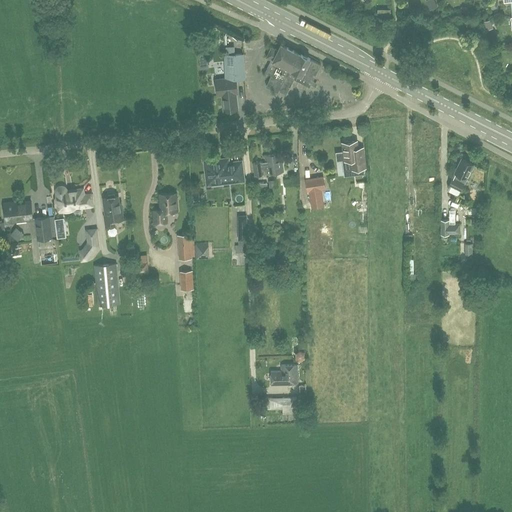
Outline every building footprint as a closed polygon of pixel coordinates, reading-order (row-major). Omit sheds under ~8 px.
[(300,54),(281,44),(278,50),(271,46),(265,57),(271,60),(265,72),(271,75),(266,86),(278,92),(278,91),(286,95),(294,79),(310,87),(321,64),(310,58),(300,53),(300,54)] [(200,69),(206,68),(206,66),(208,65),(207,54),(199,54),(200,69)] [(237,109),(235,90),(237,89),(235,79),(244,78),(243,54),(225,55),(226,78),(216,79),(218,95),(222,95),(224,110),(237,109)] [(345,151),(336,152),(337,161),(343,160),(344,169),(352,168),(352,169),(366,168),(364,157),(364,156),(363,147),(358,148),(357,141),(350,142),(349,141),(346,141),(345,143),(344,143),(345,151)] [(284,172),(281,153),(265,155),(266,162),(261,162),(254,163),(256,176),(268,174),(284,172)] [(461,190),(474,164),(461,158),(454,172),(459,175),(457,179),(452,177),(449,184),(461,190)] [(242,179),(241,163),(228,164),(228,161),(220,162),(220,161),(206,162),(206,165),(204,165),(205,170),(206,170),(208,182),(242,179)] [(324,206),(321,190),(325,189),(323,176),(305,179),(307,192),(308,192),(311,208),(324,206)] [(69,189),(68,187),(67,186),(64,185),(62,185),(60,185),(57,186),(56,188),(55,191),(55,195),(56,197),(55,199),(54,201),(55,203),(55,205),(57,206),(57,212),(59,213),(60,212),(63,213),(69,213),(72,212),(75,211),(76,209),(95,207),(93,192),(86,193),(85,187),(69,189)] [(154,223),(166,223),(166,213),(177,212),(176,193),(160,194),(161,209),(154,210),(154,223)] [(115,196),(114,194),(108,195),(107,197),(103,197),(106,215),(104,216),(106,227),(115,226),(114,220),(123,219),(121,204),(119,203),(118,195),(115,196)] [(33,219),(31,201),(13,203),(13,202),(4,203),(6,222),(33,219)] [(247,215),(238,215),(238,240),(247,240),(247,215)] [(37,240),(51,238),(49,217),(35,218),(37,240)] [(450,224),(450,220),(441,220),(441,234),(460,234),(460,224),(450,224)] [(81,262),(93,260),(101,250),(99,246),(100,246),(98,228),(86,229),(87,241),(87,242),(81,250),(79,250),(81,262)] [(187,236),(187,235),(179,236),(181,259),(188,258),(188,257),(195,256),(193,235),(187,236)] [(199,257),(212,257),(211,243),(199,244),(199,257)] [(50,253),(51,261),(58,260),(57,252),(50,253)] [(150,253),(138,253),(138,266),(150,266),(150,253)] [(98,306),(120,304),(117,263),(94,266),(98,306)] [(180,290),(194,289),(192,270),(179,271),(180,290)] [(271,384),(297,384),(297,365),(281,365),(281,371),(271,371),(271,384)] [(265,409),(282,409),(283,414),(297,414),(296,398),(265,398),(265,409)]
